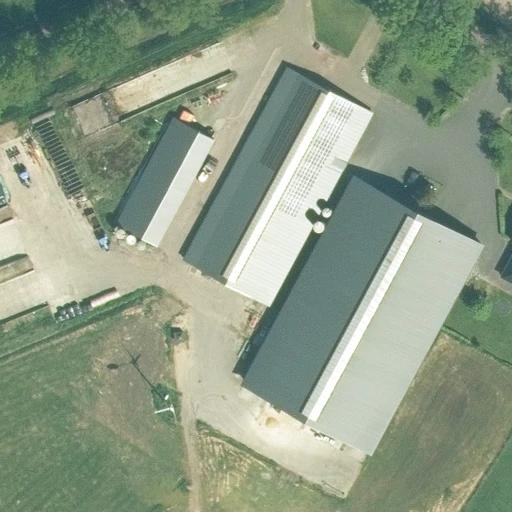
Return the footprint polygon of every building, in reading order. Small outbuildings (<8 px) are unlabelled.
[(91,108),(100,128),(207,79),(198,59),(91,108)] [(369,113),(286,68),(182,260),(265,305),(369,113)] [(116,222),(159,245),(215,140),(173,117),(116,222)] [(49,190),(67,181),(45,137),(27,146),(49,190)] [(242,382),(372,452),(482,245),(352,175),(242,382)] [(83,256),(105,244),(73,188),(51,200),(83,256)] [(14,235),(24,230),(14,209),(4,214),(14,235)] [(511,256),(501,276),(511,281),(511,256)] [(0,292),(0,315),(2,320),(42,304),(33,280),(0,292)]
